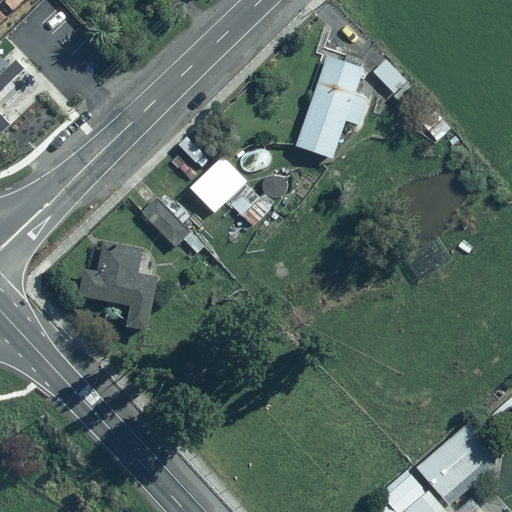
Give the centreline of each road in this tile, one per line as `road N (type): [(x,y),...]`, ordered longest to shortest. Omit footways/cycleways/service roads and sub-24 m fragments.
road 1 (unclassified): [(0,250),(261,0)]
road 2 (tertiary): [(0,310),(184,511)]
